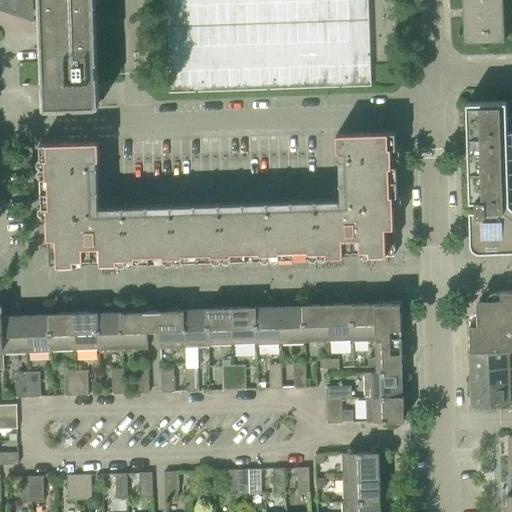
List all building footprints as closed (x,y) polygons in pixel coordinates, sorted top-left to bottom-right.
[(41,0),(45,107),(98,105),(94,0),(41,0)] [(463,0),(465,41),(505,40),(504,17),(503,0),(463,0)] [(511,205),(510,203),(510,200),(511,198),(511,100),(467,103),(467,133),(468,163),(469,192),(471,243),(472,243),(481,250),(481,252),(511,250),(511,205)] [(343,257),(370,256),(395,255),(393,206),(403,206),(402,196),(401,196),(400,166),(401,166),(401,148),(396,147),(396,132),(367,133),(337,134),(339,198),(100,207),(98,168),(100,168),(99,142),(40,144),(41,160),(36,160),(36,178),(38,178),(39,208),(37,208),(38,218),(47,218),(49,266),(100,264),(101,268),(117,267),(117,269),(135,268),(135,267),(165,266),(165,267),(183,267),(183,265),(213,264),(213,266),(231,265),(231,263),(261,262),(261,264),(279,263),(279,262),(309,261),(309,262),(327,262),(327,260),(343,260),(343,257)] [(511,291),(501,292),(501,300),(477,301),(477,312),(478,324),(470,324),(471,351),(511,349),(511,291)] [(328,341),(352,340),(352,304),(344,305),(344,303),(327,304),(328,341)] [(376,339),(400,338),(400,330),(401,330),(401,303),(376,304),(376,339)] [(306,342),(328,341),(327,304),(312,304),(312,306),(302,306),(302,343),(306,343),(306,342)] [(377,341),(376,339),(376,304),(352,304),(352,340),(353,342),(377,341)] [(233,345),(257,344),(256,308),(248,308),(248,306),(232,307),(233,345)] [(303,353),(302,343),(302,306),(278,307),(279,344),(283,344),(284,353),(303,353)] [(210,345),(233,345),(232,307),(216,308),(216,309),(208,309),(210,345)] [(257,345),(279,344),(278,307),(256,308),(257,344),(257,345)] [(210,347),(210,345),(208,309),(183,310),(184,348),(210,347)] [(160,348),(184,348),(183,310),(168,311),(168,312),(159,312),(160,348)] [(52,351),(75,350),(74,312),(58,313),(58,314),(50,315),(52,351)] [(75,350),(99,349),(98,313),(90,313),(90,312),(74,312),(75,350)] [(99,350),(123,350),(122,312),(98,313),(99,349),(99,350)] [(122,312),(123,350),(148,349),(147,312),(138,313),(138,312),(122,312)] [(25,353),(27,353),(26,315),(3,316),(4,361),(26,361),(25,353)] [(52,351),(50,315),(26,315),(27,353),(52,352),(52,351)] [(377,372),(402,373),(403,373),(402,346),(401,346),(400,338),(376,339),(377,341),(377,357),(377,366),(377,372)] [(471,369),(511,367),(511,349),(471,351),(471,369)] [(377,357),(368,358),(368,367),(377,366),(377,357)] [(330,368),(330,359),(321,359),(321,368),(330,368)] [(330,368),(339,368),(339,359),(330,359),(330,368)] [(294,388),(306,387),(306,362),(294,363),(294,388)] [(270,389),(282,388),(282,363),(270,364),(270,389)] [(222,390),(234,390),(234,365),(222,365),(222,390)] [(234,390),(246,389),(246,365),(234,365),(234,390)] [(187,391),(199,391),(198,366),(186,367),(187,391)] [(162,392),(175,392),(174,367),(161,368),(162,392)] [(472,387),(511,385),(511,367),(471,369),(472,387)] [(137,393),(149,393),(149,368),(136,369),(137,393)] [(112,394),(124,394),(124,369),(112,369),(112,394)] [(77,395),(89,395),(88,370),(76,371),(77,395)] [(65,396),(77,395),(76,371),(64,371),(65,396)] [(18,397),(30,397),(28,372),(16,373),(18,397)] [(30,397),(42,396),(40,372),(28,372),(30,397)] [(366,398),(402,396),(402,373),(377,372),(364,373),(365,398),(366,398)] [(511,385),(472,387),(472,406),(511,404),(511,385)] [(342,398),(352,398),(351,386),(326,386),(327,399),(342,398)] [(367,422),(403,421),(403,412),(404,412),(404,395),(402,396),(366,398),(367,422)] [(343,421),(342,411),(342,398),(327,399),(328,423),(343,423),(343,421)] [(0,416),(17,416),(17,404),(0,404),(0,416)] [(343,421),(353,420),(353,410),(342,411),(343,421)] [(0,428),(18,428),(17,416),(0,416),(0,428)] [(0,464),(19,464),(18,452),(0,452),(0,464)] [(343,477),(380,476),(380,461),(378,461),(378,452),(342,453),(343,477)] [(315,463),(324,463),(324,454),(315,454),(315,463)] [(298,492),(310,492),(309,467),(297,467),(298,492)] [(274,493),(286,493),(285,468),(273,468),(274,493)] [(237,469),(225,470),(226,495),(238,494),(237,469)] [(249,469),(237,469),(238,494),(250,494),(249,469)] [(165,497),(178,496),(177,471),(164,472),(165,497)] [(190,496),(202,495),(201,471),(189,471),(190,496)] [(140,497),(153,497),(152,472),(139,473),(140,497)] [(116,498),(128,498),(127,473),(115,473),(116,498)] [(68,500),(80,499),(79,474),(67,475),(68,500)] [(80,499),(92,499),(91,474),(79,474),(80,499)] [(20,501),(32,501),(31,476),(19,476),(20,501)] [(32,501),(44,501),(43,476),(31,476),(32,501)] [(367,500),(380,500),(379,492),(381,492),(380,476),(343,477),(343,501),(367,500)] [(316,488),(325,488),(325,478),(316,478),(316,488)] [(380,511),(380,500),(367,500),(343,501),(342,501),(342,511),(380,511)]
